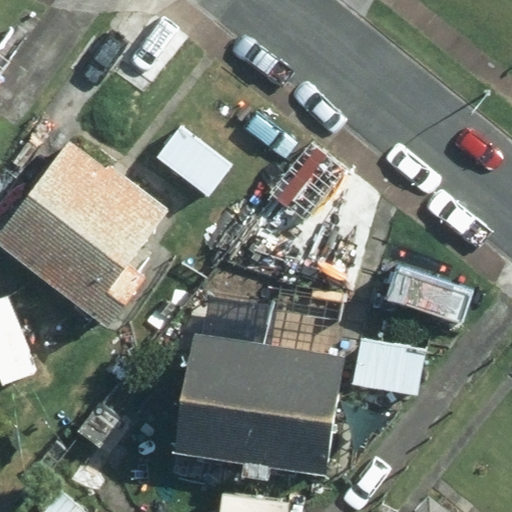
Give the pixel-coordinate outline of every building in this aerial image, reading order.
[(0,106),(27,69),(0,50),(0,106)] [(88,131),(24,232),(147,309),(178,260),(156,246),(188,194),(88,131)] [(27,287),(0,296),(0,361),(6,380),(53,363),(27,287)] [(348,350),(201,331),(186,445),(333,464),(348,350)] [(98,511),(67,487),(46,511),(98,511)]
